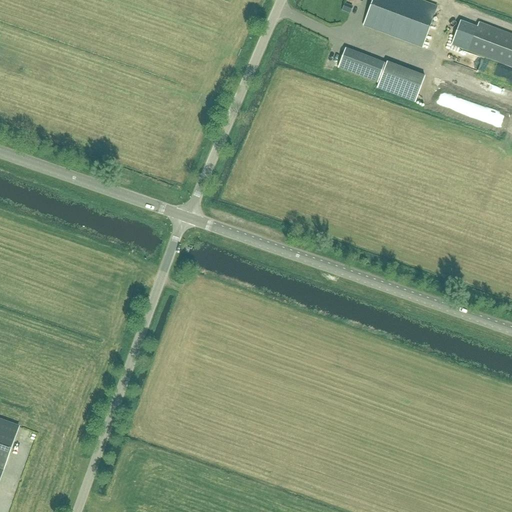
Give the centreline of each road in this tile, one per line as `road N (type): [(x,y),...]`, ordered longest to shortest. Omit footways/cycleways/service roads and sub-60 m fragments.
road 1 (tertiary): [(511,330),(185,217)]
road 2 (unclassified): [(77,511),(185,217)]
road 3 (unclassified): [(185,217),(280,0)]
road 4 (tertiary): [(185,217),(0,152)]
